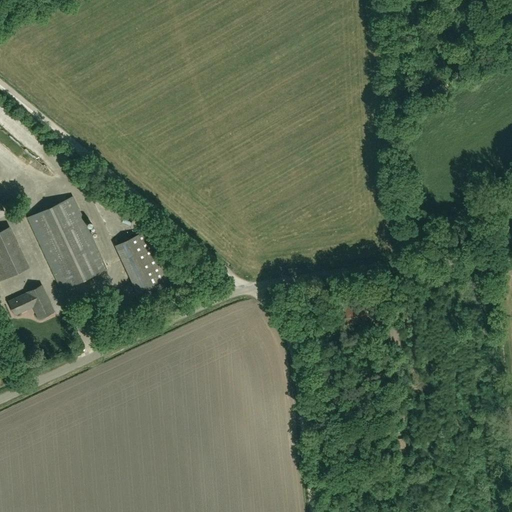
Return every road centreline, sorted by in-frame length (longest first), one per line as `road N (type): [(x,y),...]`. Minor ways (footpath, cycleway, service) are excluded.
road 1 (unclassified): [(0,400),(249,287),(399,265),(511,264)]
road 2 (track): [(0,81),(249,287)]
road 3 (track): [(249,287),(282,323),(303,367),(319,511)]
